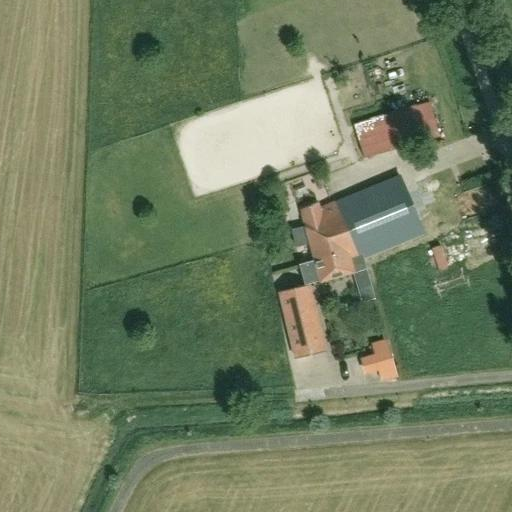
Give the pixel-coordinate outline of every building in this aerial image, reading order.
[(415,106),(353,124),(363,159),(425,140),(415,106)] [(479,155),(422,173),(429,193),(486,174),(479,155)] [(358,246),(361,256),(417,232),(393,177),(330,204),(327,197),(317,202),(300,209),(304,227),(291,230),(295,247),(309,243),(313,259),(358,246)] [(298,264),(303,283),(318,279),(318,281),(364,269),(361,256),(358,246),(313,259),(313,260),(298,264)] [(308,284),(278,291),(294,357),(310,353),(310,351),(323,348),(308,284)] [(386,356),(372,360),(369,349),(353,353),(360,378),(390,370),(386,356)]
